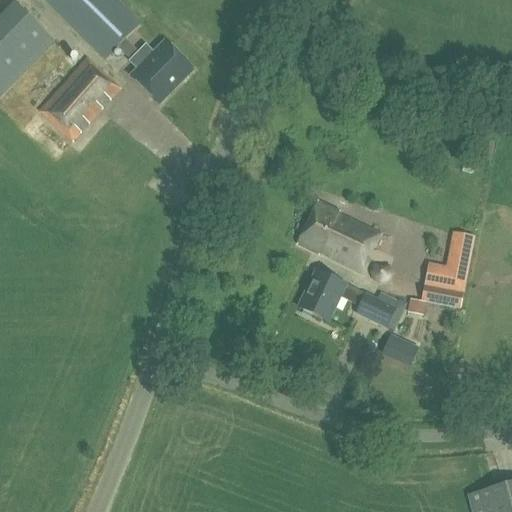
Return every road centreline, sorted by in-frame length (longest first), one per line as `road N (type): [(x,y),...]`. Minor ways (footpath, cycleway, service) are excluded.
road 1 (unclassified): [(154,360),(263,0)]
road 2 (unclassified): [(511,430),(411,441),(371,434),(154,360)]
road 3 (unclassified): [(97,511),(154,360)]
